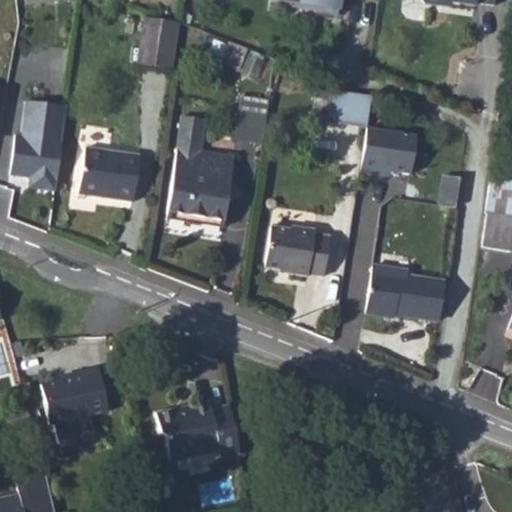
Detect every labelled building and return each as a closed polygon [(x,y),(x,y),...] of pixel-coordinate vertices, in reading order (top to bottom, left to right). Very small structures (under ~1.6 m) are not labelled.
[(343,0),(343,5),(310,0),(305,0),(302,17),(278,14),(273,39),(313,45),(312,50),(334,54),(338,28),(376,35),(381,0),(343,0)] [(440,37),(472,42),(472,40),(491,42),(497,0),(478,0),(478,1),(471,0),(422,0),(417,34),(422,39),(440,42),(440,37)] [(169,67),(175,21),(140,16),(133,62),(169,67)] [(207,56),(243,71),(251,51),(216,36),(207,56)] [(367,126),(372,95),(332,89),(328,120),(367,126)] [(22,191),(53,191),(63,107),(23,102),(19,133),(13,132),(4,183),(22,191)] [(254,155),(264,157),(270,112),(241,108),(239,125),(258,127),(254,155)] [(258,127),(239,125),(236,153),(254,155),(258,127)] [(416,133),(367,126),(361,172),(389,176),(390,171),(412,174),(416,133)] [(235,169),(200,163),(205,131),(183,128),(178,159),(168,226),(225,235),(235,169)] [(135,160),(81,154),(76,197),(130,203),(135,160)] [(455,207),(460,175),(446,173),(441,205),(455,207)] [(511,218),(485,216),(480,255),(511,258),(511,218)] [(271,228),(266,266),(293,270),(292,274),(313,277),(313,274),(324,275),(330,235),(291,229),(291,231),(271,228)] [(402,312),(439,317),(443,279),(410,275),(411,271),(375,267),(369,311),(402,315),(402,312)] [(478,368),(471,391),(496,398),(503,374),(478,368)] [(77,382),(39,390),(47,428),(103,417),(94,372),(76,376),(77,382)] [(237,460),(223,409),(204,414),(203,409),(172,417),(171,413),(154,417),(167,466),(212,454),(215,466),(237,460)] [(53,511),(41,464),(12,471),(19,502),(0,506),(0,511),(53,511)]
